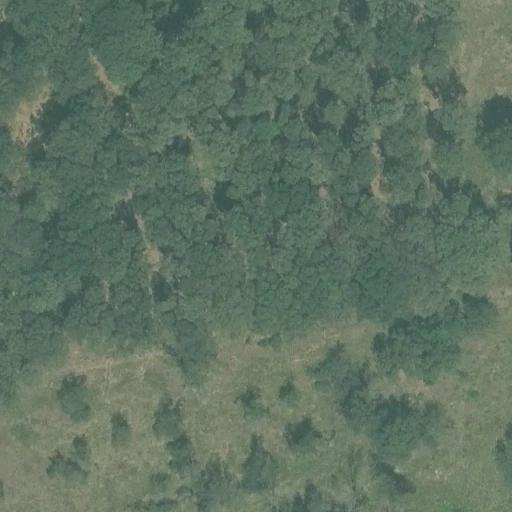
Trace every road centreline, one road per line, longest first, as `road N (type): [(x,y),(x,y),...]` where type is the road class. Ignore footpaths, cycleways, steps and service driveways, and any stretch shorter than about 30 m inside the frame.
road 1 (unknown): [(258,0),(0,404)]
road 2 (track): [(206,0),(0,316)]
